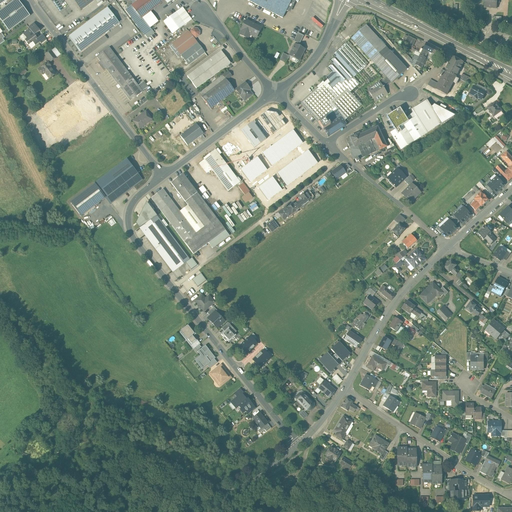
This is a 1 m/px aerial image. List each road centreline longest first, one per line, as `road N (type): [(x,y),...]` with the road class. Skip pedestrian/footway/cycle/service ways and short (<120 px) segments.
road 1 (unclassified): [(300,442),(128,226),(131,202),(163,173)]
road 2 (unclassified): [(30,0),(163,173)]
road 3 (residential): [(511,497),(344,389)]
road 4 (tertiary): [(344,389),(393,302),(447,246)]
road 5 (primary): [(365,0),(511,73)]
road 6 (residential): [(326,144),(447,246)]
road 7 (unclassified): [(163,173),(274,92)]
road 8 (tertiary): [(202,511),(300,442)]
